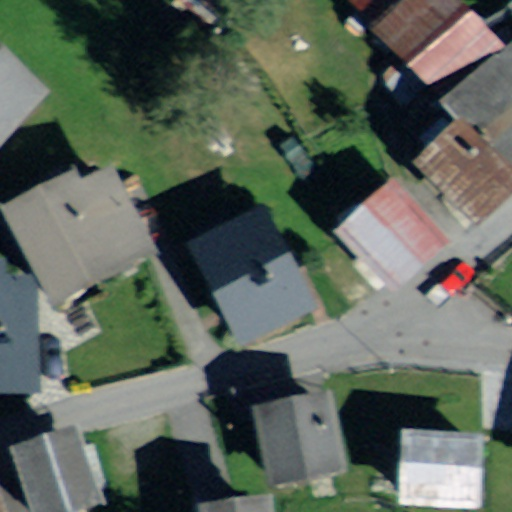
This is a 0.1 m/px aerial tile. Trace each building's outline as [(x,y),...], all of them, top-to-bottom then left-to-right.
[(447,0),(373,0),(367,6),(462,110),(509,67),(447,0)] [(0,143),(39,101),(0,65),(0,143)] [(511,86),(432,165),(484,218),(511,190),(511,86)] [(27,219),(68,307),(156,267),(115,179),(27,219)] [(357,235),(402,288),(447,250),(402,197),(357,235)] [(272,220),(208,249),(248,336),(312,306),(272,220)] [(0,399),(44,399),(42,281),(0,281),(0,399)] [(330,399),(267,413),(282,481),(345,467),(330,399)] [(80,435),(27,456),(50,511),(72,511),(106,499),(80,435)] [(484,443),(420,441),(418,499),(483,500),(484,443)]
